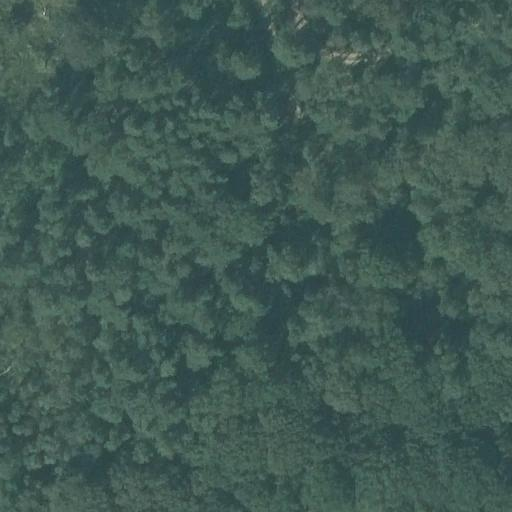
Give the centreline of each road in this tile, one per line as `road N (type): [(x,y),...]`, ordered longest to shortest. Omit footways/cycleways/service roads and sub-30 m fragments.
road 1 (track): [(413,197),(393,156),(353,123),(292,107),(258,0)]
road 2 (track): [(305,0),(315,35),(331,50),(356,52),(511,7)]
